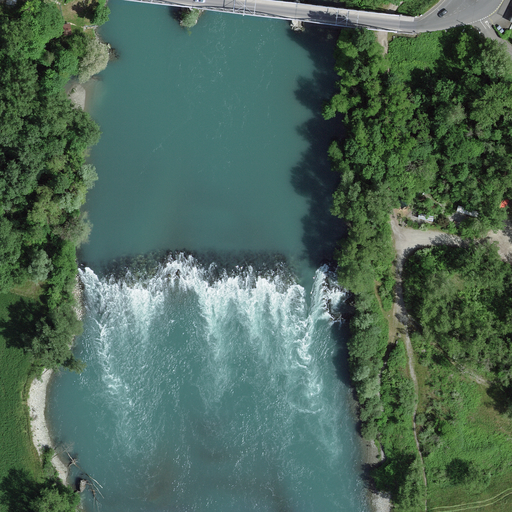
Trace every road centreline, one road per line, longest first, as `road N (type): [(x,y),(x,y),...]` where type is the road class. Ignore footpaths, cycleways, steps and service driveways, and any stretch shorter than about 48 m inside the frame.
road 1 (track): [(403,0),(385,23),(400,310)]
road 2 (secondary): [(192,0),(414,26)]
road 3 (track): [(419,457),(400,310)]
road 4 (track): [(400,310),(472,376),(511,375)]
